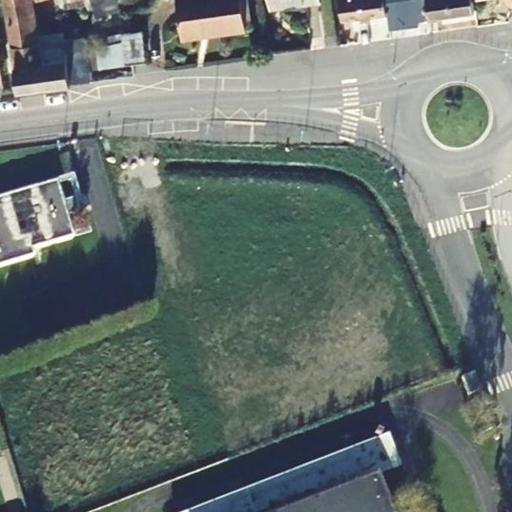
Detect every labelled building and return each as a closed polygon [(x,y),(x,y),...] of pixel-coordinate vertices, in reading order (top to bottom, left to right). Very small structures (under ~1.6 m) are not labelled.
[(72,83),(68,58),(44,61),(31,0),(6,0),(18,90),(72,83)] [(122,14),(121,7),(118,0),(102,0),(106,18),(122,14)] [(177,0),(183,32),(208,28),(209,34),(247,27),(242,0),(177,0)] [(341,0),(345,19),(386,13),(385,0),(341,0)] [(473,0),(386,0),(390,25),(475,10),(473,0)] [(208,28),(183,32),(184,39),(209,34),(208,28)] [(124,31),(110,34),(113,47),(127,44),(124,31)] [(85,56),(68,58),(72,83),(89,80),(85,56)] [(51,176),(0,191),(0,258),(27,249),(25,245),(68,231),(51,176)] [(248,202),(193,223),(205,253),(259,231),(248,202)] [(153,225),(164,254),(192,244),(182,215),(153,225)] [(176,322),(7,388),(52,505),(222,439),(210,410),(188,351),(176,322)] [(195,349),(188,351),(210,410),(218,407),(195,349)] [(479,391),(471,373),(460,378),(467,396),(479,391)] [(294,511),(373,482),(368,468),(393,457),(383,433),(175,511),(294,511)] [(384,511),(373,482),(294,511),(384,511)]
